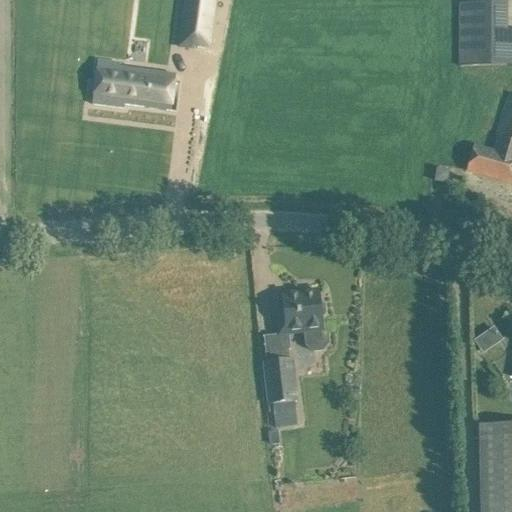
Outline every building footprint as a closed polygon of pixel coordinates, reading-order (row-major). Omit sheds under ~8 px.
[(185,0),(179,47),(194,49),(194,47),(208,49),(214,0),(185,0)] [(508,34),(511,34),(511,2),(458,3),(458,67),(507,65),(508,34)] [(98,62),(92,105),(124,109),(125,105),(171,111),(176,76),(119,68),(120,64),(98,62)] [(511,96),(506,95),(495,137),(496,137),(492,150),(475,145),(467,172),(511,185),(511,96)] [(449,172),(437,170),(435,181),(447,183),(449,172)] [(324,331),(320,290),(281,294),(283,313),(275,313),(278,338),(304,335),(306,347),(313,354),(323,352),(329,345),(328,333),(324,331)] [(475,340),(484,353),(504,339),(494,326),(475,340)] [(267,405),(298,402),(293,359),(262,362),(267,405)] [(511,511),(511,425),(480,426),(482,511),(511,511)]
